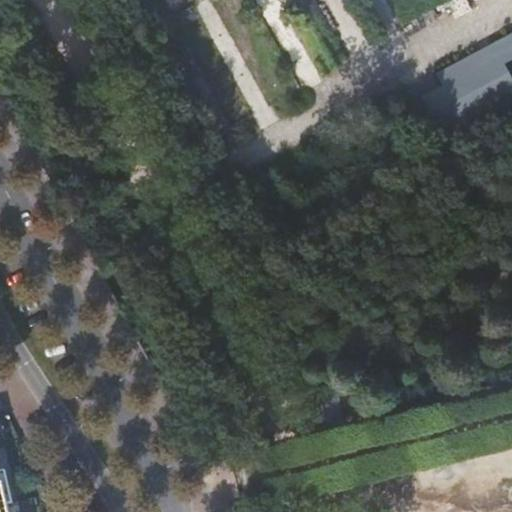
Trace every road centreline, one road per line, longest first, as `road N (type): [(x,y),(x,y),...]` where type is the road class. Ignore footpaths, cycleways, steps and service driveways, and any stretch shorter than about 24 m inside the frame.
road 1 (track): [(330,511),(47,0)]
road 2 (secondary): [(174,511),(0,167)]
road 3 (track): [(511,426),(453,430),(204,497)]
road 4 (secondary): [(0,305),(112,511)]
